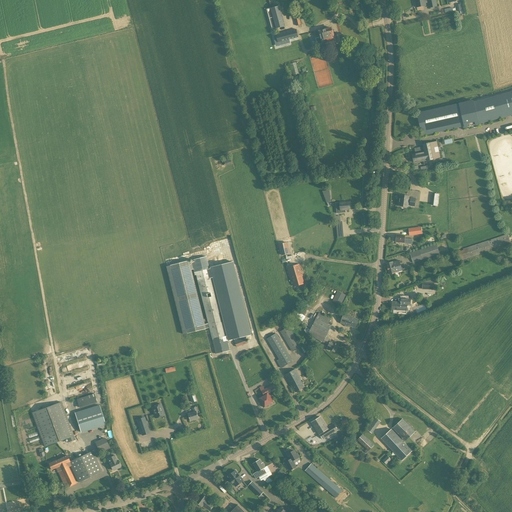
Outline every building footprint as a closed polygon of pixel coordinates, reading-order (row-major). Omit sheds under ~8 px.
[(426,5),(425,3),(427,2),(429,8),(437,6),(435,0),(414,0),(416,7),(426,5)] [(276,28),(285,26),(280,6),(271,9),(276,28)] [(333,40),(335,39),(332,28),(319,31),(322,43),(323,46),(328,44),(327,41),(330,41),(330,43),(333,42),(333,40)] [(278,42),(298,37),(296,29),(276,35),(278,42)] [(293,76),(299,74),(296,62),(290,64),(293,76)] [(460,103),(418,112),(423,133),(464,124),(465,127),(478,125),(477,123),(511,113),(511,91),(473,102),(472,100),(460,103)] [(415,154),(413,155),(414,162),(426,160),(427,160),(440,157),(440,158),(439,152),(432,154),(430,148),(431,148),(438,146),(438,147),(437,141),(436,141),(436,142),(429,143),(423,145),(424,146),(423,146),(424,151),(415,153),(415,154)] [(232,164),(230,157),(223,159),(225,166),(232,164)] [(345,210),(349,209),(349,202),(344,202),(344,201),(340,202),(340,203),(336,203),(337,213),(345,212),(345,210)] [(412,244),(412,239),(405,238),(405,235),(396,234),(396,242),(400,242),(400,243),(412,244)] [(460,261),(511,244),(508,234),(463,249),(463,250),(460,251),(460,250),(457,251),(460,261)] [(287,242),(279,244),(282,255),(289,253),(287,242)] [(436,244),(409,253),(413,263),(439,254),(436,244)] [(194,262),(189,263),(190,270),(193,269),(194,272),(196,272),(216,354),(229,351),(226,340),(225,336),(211,278),(209,269),(210,268),(209,268),(209,265),(207,256),(194,260),(194,262)] [(396,272),(402,270),(399,260),(393,262),(386,263),(389,274),(396,272)] [(189,263),(188,261),(171,265),(167,266),(183,334),(187,333),(205,329),(190,270),(189,263)] [(212,278),(226,335),(225,336),(226,340),(227,340),(250,334),(232,262),(209,268),(210,268),(209,269),(211,278),(212,278)] [(294,286),(304,283),(302,276),(303,276),(299,264),(288,267),(291,279),(292,279),(294,286)] [(433,289),(433,282),(432,282),(432,281),(428,281),(428,282),(422,282),(422,289),(433,289)] [(319,299),(329,300),(330,290),(320,290),(319,299)] [(338,300),(336,303),(341,305),(345,295),(337,292),(334,298),(338,300)] [(411,297),(400,297),(400,302),(392,302),(392,310),(400,310),(400,311),(407,311),(407,305),(410,305),(411,297)] [(305,316),(299,311),(295,316),(302,321),(305,316)] [(323,342),(325,338),(328,333),(332,326),(328,324),(331,318),(319,312),(316,318),(313,325),(308,334),(323,342)] [(355,328),(359,319),(352,317),(352,316),(344,313),(340,323),(348,326),(348,325),(355,328)] [(300,346),(301,346),(300,344),(299,344),(288,326),(280,331),(292,351),(300,346)] [(292,361),(276,333),(266,339),(279,359),(277,361),(281,368),(289,363),(292,361)] [(237,347),(248,343),(245,336),(234,340),(237,347)] [(326,349),(329,351),(330,349),(335,352),(338,345),(325,338),(323,342),(322,345),(327,347),(326,349)] [(295,392),(304,387),(300,380),(301,380),(295,369),(285,375),(291,386),(292,385),(295,392)] [(275,389),(273,384),(264,389),(262,386),(259,387),(264,396),(259,399),(264,407),(273,402),(268,393),(275,389)] [(79,408),(97,403),(94,394),(76,399),(79,408)] [(68,442),(75,439),(61,402),(32,413),(44,446),(67,438),(68,442)] [(156,418),(164,415),(160,404),(152,407),(156,418)] [(79,433),(104,425),(98,406),(73,414),(79,433)] [(197,411),(196,407),(192,408),(194,412),(188,414),(191,421),(199,418),(196,411),(197,411)] [(372,433),(381,421),(375,416),(366,429),(372,433)] [(338,430),(334,424),(328,429),(320,417),(312,422),(322,439),(338,430)] [(405,441),(416,431),(403,418),(393,428),(405,441)] [(146,424),(139,426),(143,438),(150,436),(146,424)] [(402,460),(412,451),(391,429),(381,438),(402,460)] [(374,445),(362,434),(357,439),(369,451),(372,453),(377,448),(374,445)] [(108,446),(105,438),(95,442),(99,450),(108,446)] [(289,470),(295,467),(292,461),(298,457),(296,453),(295,454),(293,450),(292,451),(291,450),(289,451),(288,452),(289,453),(286,454),(289,459),(285,462),(289,470)] [(92,451),(70,461),(79,482),(102,471),(92,451)] [(55,468),(69,462),(70,462),(67,455),(49,463),(51,470),(55,468)] [(114,470),(117,469),(116,468),(121,466),(118,460),(117,460),(115,455),(108,458),(110,463),(110,464),(113,470),(114,470)] [(387,455),(382,460),(386,464),(391,459),(387,455)] [(258,471),(253,474),(255,479),(261,476),(262,479),(269,474),(268,471),(269,470),(267,466),(265,467),(263,463),(262,463),(260,460),(253,463),(258,471)] [(71,466),(69,462),(55,468),(57,472),(58,472),(65,488),(76,483),(70,471),(71,471),(69,467),(71,466)] [(342,490),(311,463),(305,471),(336,498),(342,490)] [(235,469),(227,476),(235,487),(244,480),(235,469)] [(479,472),(474,479),(478,482),(483,475),(479,472)] [(273,481),(267,477),(264,481),(269,485),(273,481)] [(263,492),(252,482),(248,485),(259,496),(263,492)] [(206,510),(207,509),(209,511),(215,505),(209,501),(210,500),(202,494),(195,502),(206,510)]
